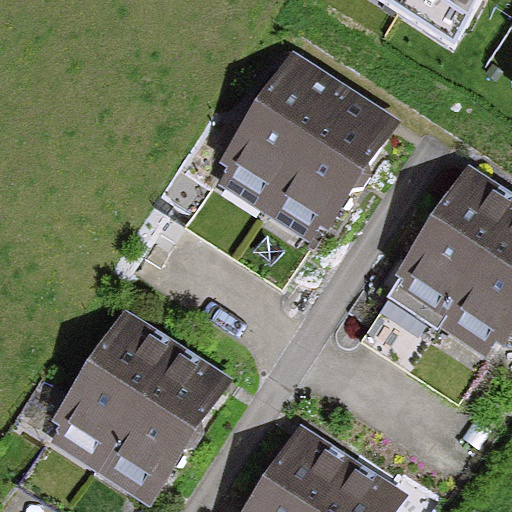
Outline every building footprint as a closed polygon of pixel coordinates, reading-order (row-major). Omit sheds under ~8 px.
[(476,0),(395,0),(456,39),(476,0)] [(224,164),(274,196),(335,103),(284,70),(262,104),(251,106),(243,118),(246,129),(224,164)] [(335,103),(274,196),(325,229),(347,195),(358,193),(366,181),(363,170),(386,136),(335,103)] [(400,278),(450,310),(511,217),(460,184),(438,218),(427,221),(419,233),(422,243),(400,278)] [(450,310),(500,343),(511,325),(511,217),(450,310)] [(56,422),(106,455),(167,361),(117,328),(95,362),(84,365),(76,377),(78,387),(56,422)] [(218,394),(167,361),(106,455),(157,487),(179,453),(191,450),(198,439),(196,427),(218,394)] [(247,511),(319,511),(343,476),(293,443),(271,477),(260,479),(252,491),(254,502),(247,511)] [(391,511),(393,509),(343,476),(319,511),(391,511)]
